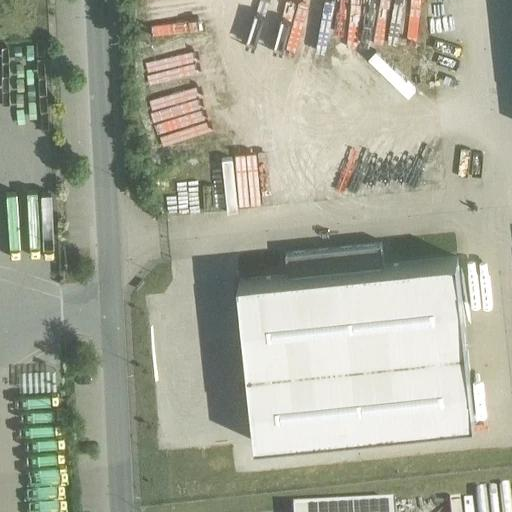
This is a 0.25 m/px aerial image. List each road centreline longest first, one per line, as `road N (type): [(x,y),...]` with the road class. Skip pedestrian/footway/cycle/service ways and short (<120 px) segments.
road 1 (unclassified): [(122,511),(99,0)]
road 2 (unknown): [(0,122),(22,134),(30,156),(48,285),(82,305)]
